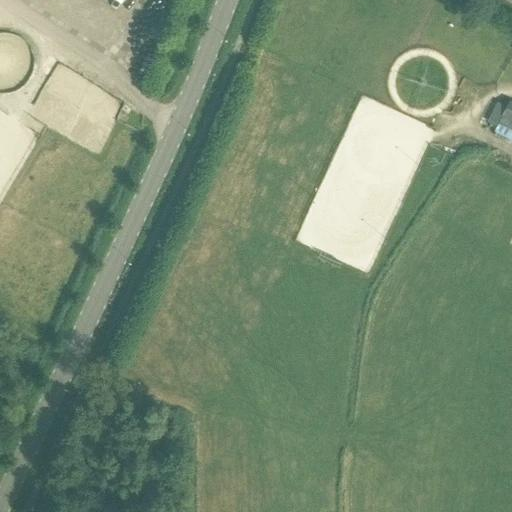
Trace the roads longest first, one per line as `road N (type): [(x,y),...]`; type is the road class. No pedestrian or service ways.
road 1 (tertiary): [(0,511),(226,0)]
road 2 (unknown): [(171,133),(106,77),(0,11)]
